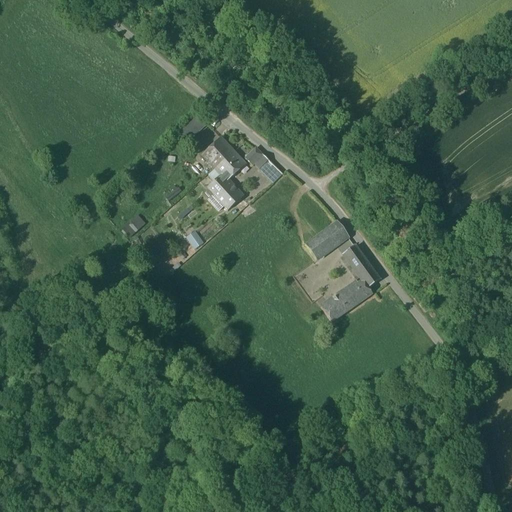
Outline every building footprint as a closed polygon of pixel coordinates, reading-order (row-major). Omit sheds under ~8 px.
[(193,137),(207,125),(199,116),(185,128),(193,137)] [(178,135),(186,143),(193,137),(185,128),(178,135)] [(201,157),(214,170),(224,161),(224,162),(233,154),(221,140),(201,157)] [(245,160),(252,168),(255,165),(262,157),(255,150),(245,160)] [(245,166),(233,154),(224,162),(224,161),(214,170),(214,171),(220,178),(226,183),(245,166)] [(260,170),(268,162),(262,157),(255,165),(260,170)] [(258,171),(273,186),(282,176),(268,162),(260,170),(258,171)] [(214,183),(220,178),(214,171),(208,176),(214,183)] [(206,190),(227,213),(242,200),(226,183),(220,178),(214,183),(206,190)] [(130,238),(145,224),(138,216),(122,230),(130,238)] [(305,250),(315,263),(347,239),(337,225),(305,250)] [(189,237),(191,243),(204,237),(202,232),(189,237)] [(360,282),(366,290),(368,289),(379,281),(356,248),(343,257),(360,282)] [(320,310),(330,324),(372,296),(368,289),(366,290),(360,282),(320,310)]
